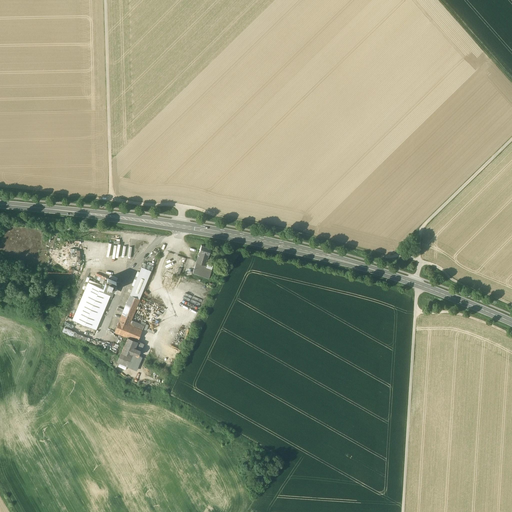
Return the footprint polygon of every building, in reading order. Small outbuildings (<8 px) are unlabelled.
[(211,248),(201,245),(196,262),(206,265),(211,248)] [(80,261),(80,250),(76,250),(76,248),(70,248),(70,265),(75,265),(75,261),(80,261)] [(163,260),(165,267),(172,265),(170,258),(163,260)] [(206,265),(196,262),(193,273),(209,278),(212,269),(205,267),(206,265)] [(142,268),(115,333),(124,337),(131,321),(151,272),(142,268)] [(103,289),(112,292),(116,282),(108,278),(103,289)] [(121,284),(116,282),(112,292),(116,294),(121,284)] [(73,320),(96,330),(112,292),(103,289),(88,283),(73,320)] [(144,326),(131,321),(124,337),(127,338),(119,358),(129,362),(133,354),(138,356),(141,351),(135,349),(144,326)] [(127,367),(136,371),(142,358),(138,356),(133,354),(127,367)] [(129,362),(119,358),(117,363),(127,367),(129,362)]
